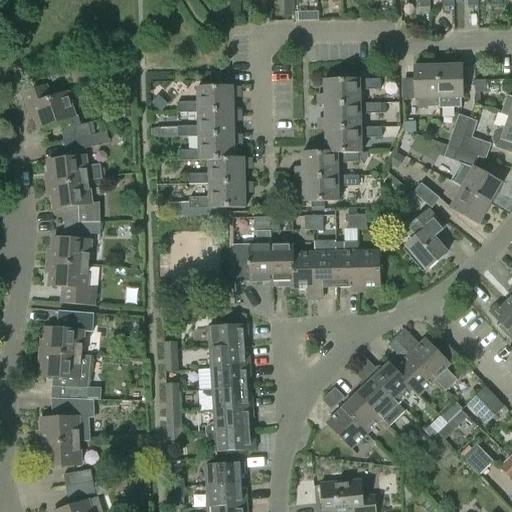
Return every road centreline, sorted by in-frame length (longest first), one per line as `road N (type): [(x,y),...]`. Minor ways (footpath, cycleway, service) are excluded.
road 1 (residential): [(4,502),(24,229),(12,149)]
road 2 (residential): [(511,40),(403,47),(379,31),(266,41)]
road 3 (residential): [(374,329),(480,263),(511,228)]
road 4 (residential): [(292,408),(290,336),(374,329)]
